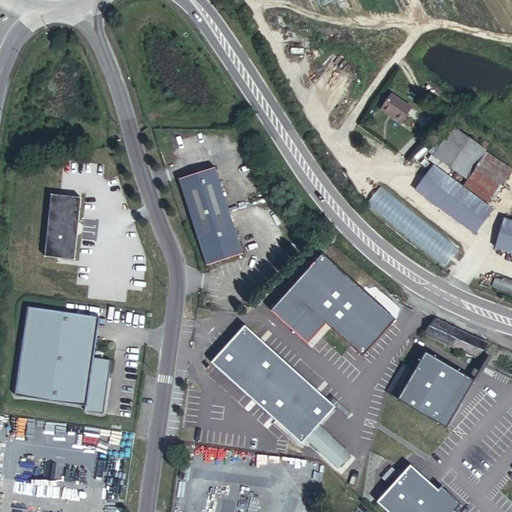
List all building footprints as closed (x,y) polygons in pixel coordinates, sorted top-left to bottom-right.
[(388,94),(378,109),(397,122),(407,108),(388,94)] [(483,150),(450,127),(431,157),(464,180),(483,150)] [(511,174),(484,156),(463,188),(490,207),(511,174)] [(475,238),(493,214),(430,166),(412,190),(475,238)] [(214,168),(178,180),(205,266),(241,255),(214,168)] [(381,186),(366,205),(444,266),(458,250),(381,186)] [(81,200),(51,197),(44,259),(74,262),(77,238),(78,225),(81,200)] [(511,224),(504,223),(496,251),(511,256),(511,224)] [(319,255),(268,313),(305,346),(324,326),(360,358),(393,321),(319,255)] [(97,320),(26,309),(13,397),(83,408),(83,413),(101,415),(106,380),(103,380),(103,375),(107,375),(109,363),(92,360),(97,320)] [(467,355),(473,358),(483,346),(433,323),(422,336),(467,355)] [(306,441),(317,429),(335,408),(245,329),(212,367),(301,447),(306,441)] [(401,366),(385,395),(445,430),(472,382),(423,354),(412,372),(401,366)] [(317,429),(306,441),(337,470),(348,458),(317,429)] [(409,467),(376,504),(384,511),(453,511),(459,506),(439,488),(436,491),(409,467)]
